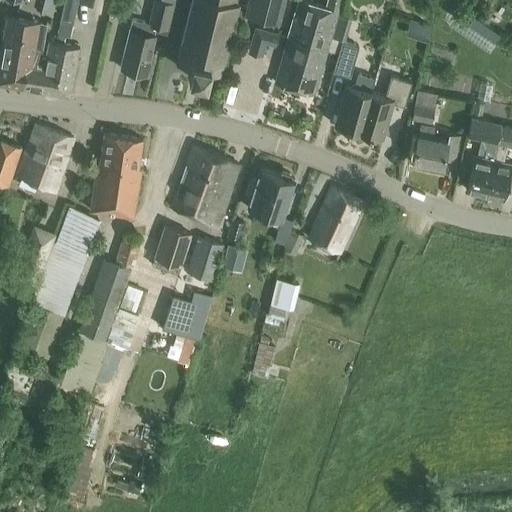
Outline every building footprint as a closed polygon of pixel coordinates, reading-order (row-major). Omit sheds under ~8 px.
[(56,0),(44,0),(40,15),(52,18),(56,0)] [(77,0),(63,0),(59,23),(72,26),(77,0)] [(148,75),(156,44),(163,46),(167,30),(168,30),(174,4),(173,4),(173,0),(153,0),(148,23),(133,19),(131,30),(121,69),(148,75)] [(190,0),(176,63),(190,66),(188,74),(206,79),(207,70),(222,73),(238,2),(236,2),(236,0),(190,0)] [(247,0),(243,17),(279,25),(285,0),(247,0)] [(299,0),(289,39),(328,50),(331,39),(340,42),(347,14),(299,0)] [(473,17),(467,26),(495,45),(501,37),(473,17)] [(7,18),(3,42),(42,49),(47,25),(7,18)] [(262,58),(266,45),(274,47),(277,34),(254,28),(247,54),(262,58)] [(328,50),(289,39),(275,84),(314,96),(325,60),(327,52),(337,54),(340,42),(331,39),(328,50)] [(42,49),(3,42),(0,57),(0,85),(23,89),(26,73),(31,74),(31,73),(38,74),(39,68),(42,49)] [(26,73),(23,89),(45,93),(47,87),(43,86),(44,82),(47,82),(49,75),(55,76),(56,71),(54,71),(55,66),(57,67),(58,64),(60,64),(64,45),(49,42),(44,69),(39,68),(38,74),(31,73),(31,74),(26,73)] [(350,78),(359,48),(342,43),(333,74),(350,78)] [(57,67),(55,66),(54,71),(56,71),(55,76),(49,75),(47,82),(44,82),(43,86),(47,87),(45,93),(71,98),(80,48),(64,45),(60,64),(58,64),(57,67)] [(354,82),(348,86),(346,86),(335,126),(360,133),(371,92),(375,79),(357,73),(354,82)] [(371,92),(360,133),(383,140),(393,104),(405,107),(412,81),(391,75),(385,96),(371,92)] [(417,90),(417,91),(412,120),(431,124),(437,94),(417,90)] [(486,147),(487,148),(484,159),(473,156),(466,190),(486,195),(496,150),(502,125),(487,121),(487,122),(472,119),(470,122),(484,125),(482,136),(489,137),(486,147)] [(36,124),(29,142),(67,157),(74,138),(36,124)] [(421,125),(419,135),(418,135),(413,161),(443,166),(444,159),(457,161),(462,137),(449,134),(448,141),(433,138),(435,128),(421,125)] [(511,126),(502,125),(496,150),(486,195),(504,199),(511,165),(500,162),(504,146),(511,148),(511,126)] [(138,169),(143,139),(104,134),(101,164),(98,163),(93,211),(134,217),(141,169),(138,169)] [(0,140),(0,183),(7,186),(21,149),(0,140)] [(67,157),(29,142),(16,175),(55,191),(67,157)] [(215,179),(223,158),(194,145),(172,207),(189,214),(195,199),(198,200),(201,192),(204,193),(207,185),(203,184),(206,176),(215,179)] [(239,164),(223,158),(215,179),(206,176),(203,184),(207,185),(204,193),(201,192),(198,200),(195,199),(189,214),(217,226),(239,164)] [(248,195),(252,196),(248,208),(282,219),(295,180),(261,168),(257,179),(254,178),(248,195)] [(363,201),(332,187),(308,239),(339,253),(363,201)] [(33,304),(17,348),(48,359),(64,314),(63,314),(86,253),(88,255),(101,219),(69,206),(55,242),(30,303),(33,304)] [(232,220),(227,236),(240,239),(245,223),(232,220)] [(34,227),(26,247),(14,276),(34,284),(54,235),(34,227)] [(164,228),(156,254),(181,262),(190,235),(164,228)] [(296,255),(304,237),(291,231),(283,249),(296,255)] [(115,263),(116,263),(134,267),(142,238),(124,234),(115,263)] [(198,236),(186,271),(186,272),(212,280),(213,278),(213,277),(224,245),(198,236)] [(240,272),(245,251),(230,247),(224,267),(240,272)] [(116,263),(115,263),(103,259),(77,331),(78,331),(58,386),(89,395),(99,366),(101,367),(108,341),(107,340),(107,341),(106,340),(113,319),(115,319),(118,308),(117,307),(131,268),(116,263)] [(186,272),(186,271),(181,270),(168,309),(161,329),(178,334),(174,347),(193,351),(201,326),(202,326),(209,295),(192,291),(190,300),(186,299),(191,285),(207,291),(212,281),(212,280),(186,272)] [(275,279),(269,303),(293,309),(299,285),(275,279)] [(119,307),(140,315),(148,292),(127,285),(119,307)] [(261,336),(259,343),(252,369),(251,374),(267,378),(270,366),(271,366),(276,347),(268,345),(269,338),(261,336)] [(77,444),(72,460),(71,464),(67,477),(80,482),(90,449),(77,444)]
